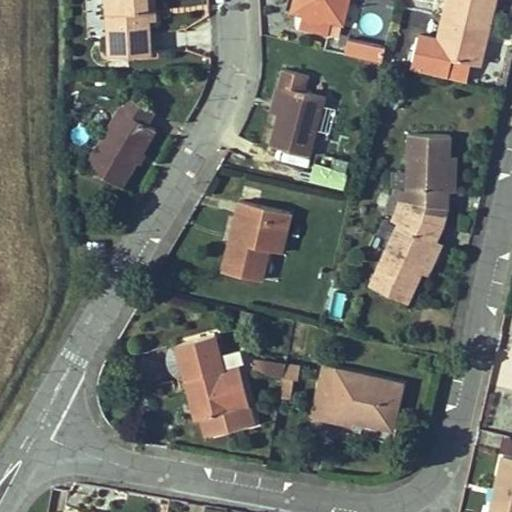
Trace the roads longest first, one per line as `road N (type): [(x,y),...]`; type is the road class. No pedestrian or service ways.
road 1 (residential): [(37,431),(130,468),(364,511),(415,497),(447,454),(511,181)]
road 2 (residential): [(37,431),(225,102),(234,0)]
